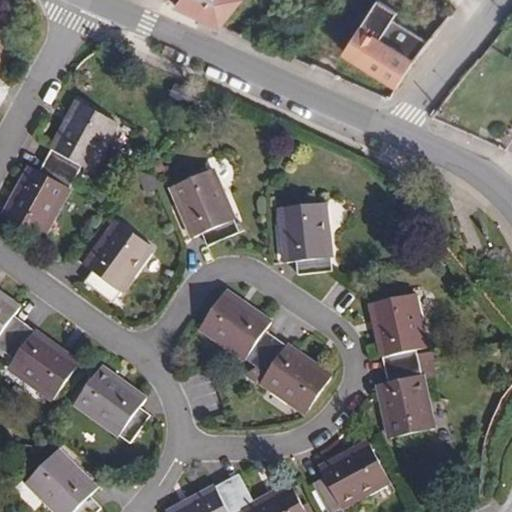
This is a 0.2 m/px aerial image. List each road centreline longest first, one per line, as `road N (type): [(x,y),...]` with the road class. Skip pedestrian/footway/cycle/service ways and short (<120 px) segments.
road 1 (residential): [(181,451),(304,449),(338,424),(357,392),(357,362),(340,336),(252,276),(227,273),(205,284),(147,366)]
road 2 (tertiary): [(395,131),(85,0)]
road 3 (residential): [(147,366),(0,258)]
road 4 (residential): [(85,0),(0,153)]
road 5 (residential): [(395,131),(501,0)]
